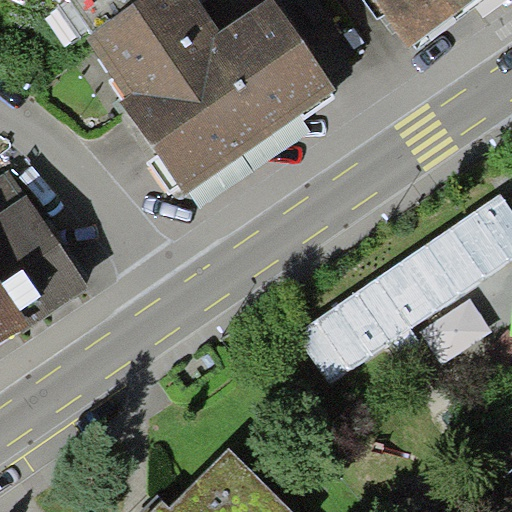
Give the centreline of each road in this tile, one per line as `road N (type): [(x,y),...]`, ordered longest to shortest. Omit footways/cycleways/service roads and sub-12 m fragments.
road 1 (residential): [(511,80),(176,307)]
road 2 (residential): [(176,307),(17,110),(0,101)]
road 3 (residential): [(176,307),(0,428)]
